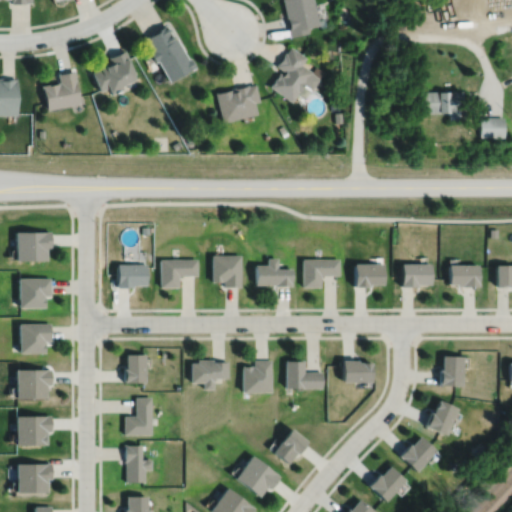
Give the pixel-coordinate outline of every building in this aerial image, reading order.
[(280,0),(288,35),(307,31),(306,26),(317,23),(312,0),(280,0)] [(143,36),(151,50),(148,51),(154,61),(157,59),(168,80),(194,66),(189,57),(187,58),(175,36),(173,38),(165,23),(149,31),(149,33),(143,36)] [(269,85),(291,101),(301,87),(302,88),(305,84),(312,89),(319,77),(311,72),(312,71),(301,63),(306,56),(290,45),(285,52),(284,51),(275,64),(284,71),(282,74),(279,71),(269,85)] [(90,71),(98,90),(107,87),(109,93),(121,88),(120,85),(135,78),(130,65),(131,65),(124,48),(107,56),(109,60),(97,65),(98,67),(90,71)] [(40,84),(45,109),(79,101),(74,81),(75,80),(73,69),(56,72),(58,81),(51,82),(40,84)] [(0,77),(0,114),(15,114),(15,78),(1,78),(1,77),(0,77)] [(214,91),(221,121),(256,113),(254,101),(259,100),(255,83),(248,84),(247,83),(214,91)] [(420,90),(420,112),(446,111),(446,118),(457,118),(457,101),(461,101),(461,90),(420,90)] [(333,112),(334,121),(342,121),(341,111),(333,112)] [(477,116),(477,136),(502,136),(502,116),(477,116)] [(277,127),(282,136),(287,133),(282,124),(277,127)] [(13,227),(13,257),(44,257),(44,244),(48,244),(48,227),(13,227)] [(487,228),(487,236),(495,236),(495,227),(487,228)] [(209,255),(209,281),(220,281),(220,280),(221,280),(221,286),(239,286),(239,255),(209,255)] [(252,265),(253,284),(273,284),(273,285),(290,285),(290,268),(275,269),(275,257),(265,257),(265,264),(252,265)] [(157,259),(158,287),(176,286),(176,275),(195,274),(195,258),(157,259)] [(300,258),(301,286),(319,286),(319,274),(338,274),(337,258),(300,258)] [(352,263),(352,287),(368,287),(368,285),(382,285),(382,263),(352,263)] [(400,263),(400,286),(416,286),(416,284),(429,284),(429,263),(400,263)] [(114,264),(114,287),(130,287),(130,285),(143,285),(143,264),(114,264)] [(447,264),(447,284),(456,284),(456,286),(478,286),(478,264),(447,264)] [(511,264),(494,264),(494,287),(510,287),(510,285),(511,285),(511,264)] [(16,274),(16,303),(42,303),(42,293),(42,292),(48,292),(48,274),(16,274)] [(16,320),(16,349),(43,349),(43,339),(42,339),(42,338),(48,338),(48,320),(16,320)] [(121,350),(121,364),(119,364),(119,380),(141,380),(141,350),(121,350)] [(440,352),(439,365),(437,365),(436,382),(459,383),(460,353),(440,352)] [(186,359),(186,379),(199,379),(199,386),(209,386),(209,375),(224,375),(224,358),(209,358),(209,356),(193,356),(193,359),(186,359)] [(338,356),(338,378),(368,378),(368,358),(354,358),(354,356),(338,356)] [(238,362),(238,388),(267,389),(268,357),(250,357),(250,363),(249,363),(249,362),(238,362)] [(282,357),(281,385),(319,385),(319,369),(300,369),(301,357),(282,357)] [(13,365),(13,395),(44,395),(44,381),(48,381),(48,365),(13,365)] [(120,413),(120,431),(148,431),(147,394),(131,394),(131,413),(120,413)] [(436,396),(430,409),(428,408),(422,423),(443,432),(455,405),(436,396)] [(14,412),(13,441),(44,441),(45,428),(48,428),(48,412),(14,412)] [(286,425),(268,448),(283,460),(292,449),(293,450),(303,438),(286,425)] [(395,452),(412,468),(432,447),(417,432),(408,442),(406,441),(395,452)] [(120,442),(120,459),(121,459),(121,479),(141,479),(141,467),(148,467),(148,457),(137,457),(137,442),(120,442)] [(230,474),(255,494),(264,483),(267,486),(276,474),(248,452),(230,474)] [(13,460),(13,489),(44,489),(44,476),(48,476),(48,460),(13,460)] [(375,471),(364,482),(380,498),(401,477),(386,463),(377,473),(375,471)] [(205,507),(211,511),(246,511),(251,506),(223,484),(205,507)] [(122,493),(121,507),(119,507),(119,511),(142,511),(143,493),(122,493)] [(344,506),(339,511),(368,511),(371,509),(355,496),(346,507),(344,506)]
